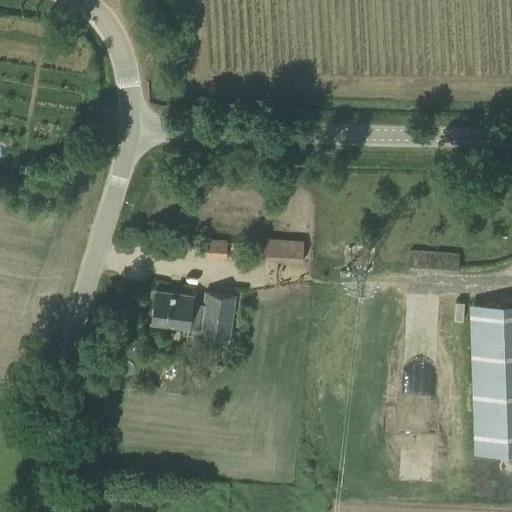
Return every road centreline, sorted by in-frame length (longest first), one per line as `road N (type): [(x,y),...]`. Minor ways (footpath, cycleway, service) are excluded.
road 1 (unclassified): [(43,511),(64,368),(129,134)]
road 2 (unclassified): [(129,134),(511,143)]
road 3 (unclassified): [(129,134),(129,81),(115,36),(93,7),(76,0)]
